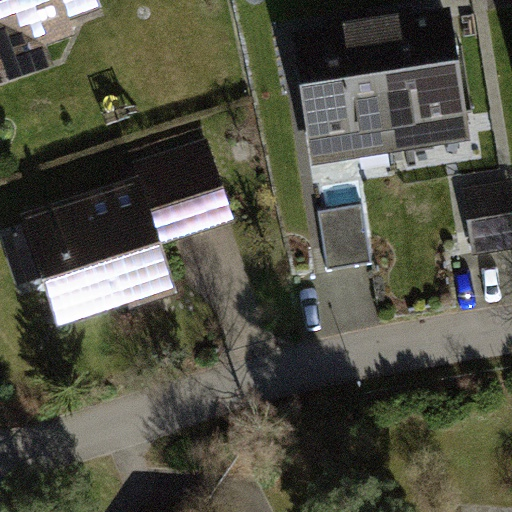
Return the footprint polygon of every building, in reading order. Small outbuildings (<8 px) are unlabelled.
[(0,0),(0,89),(54,70),(47,50),(84,37),(81,29),(111,19),(104,0),(0,0)] [(344,22),(290,31),(313,166),(469,140),(447,5),(397,14),(344,22)] [(143,177),(21,216),(25,227),(7,232),(24,284),(42,278),(59,328),(175,290),(160,243),(187,235),(232,220),(205,139),(137,161),(143,177)] [(511,179),(461,187),(471,256),(511,249),(511,179)] [(362,204),(318,212),(329,271),(373,263),(362,204)]
